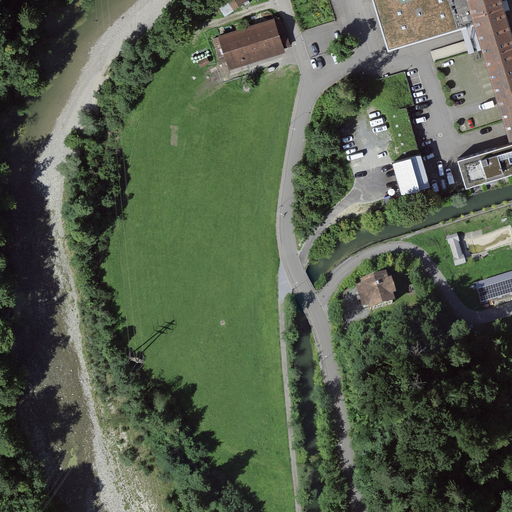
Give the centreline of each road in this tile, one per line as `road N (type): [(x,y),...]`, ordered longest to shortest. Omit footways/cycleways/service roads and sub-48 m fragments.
road 1 (residential): [(361,511),(327,342),(289,251),(289,199),(312,87),(282,0)]
road 2 (track): [(288,274),(281,289),(300,511)]
road 3 (track): [(294,267),(341,207),(367,190),(353,141)]
